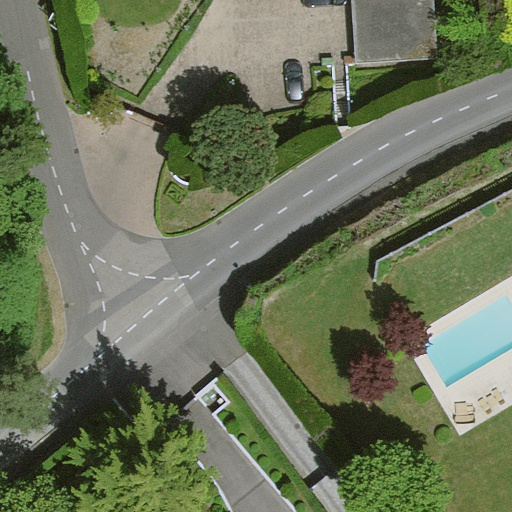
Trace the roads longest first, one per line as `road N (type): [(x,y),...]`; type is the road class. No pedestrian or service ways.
road 1 (residential): [(148,316),(353,164),(511,91)]
road 2 (residential): [(148,316),(89,253),(63,194),(15,0)]
road 3 (residential): [(0,440),(148,316)]
